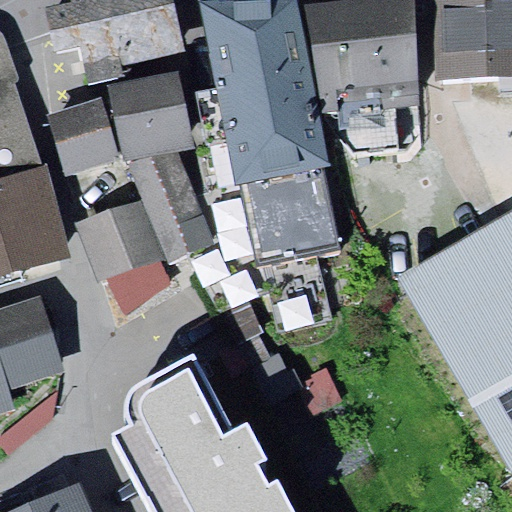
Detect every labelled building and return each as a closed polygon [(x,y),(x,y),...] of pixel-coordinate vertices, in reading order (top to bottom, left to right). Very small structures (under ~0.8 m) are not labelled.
[(184,72),(169,0),(42,0),(64,94),(105,87),(175,74),(184,72)] [(511,0),(439,0),(445,97),(511,93),(511,0)] [(426,134),(418,9),(313,18),(326,132),(426,134)] [(301,16),(203,26),(243,203),(331,185),(301,16)] [(0,191),(46,169),(23,87),(1,34),(0,33),(0,191)] [(175,74),(105,87),(108,99),(120,165),(173,154),(191,150),(175,74)] [(120,165),(108,99),(54,115),(72,174),(120,165)] [(209,251),(173,154),(120,165),(136,201),(162,259),(167,269),(209,251)] [(0,292),(74,272),(46,169),(0,191),(0,292)] [(162,259),(136,201),(83,221),(104,285),(162,259)] [(511,225),(400,288),(511,475),(511,225)] [(0,322),(0,428),(15,423),(5,395),(66,374),(43,308),(0,322)] [(126,431),(130,438),(165,501),(146,511),(286,511),(277,495),(262,502),(251,481),(266,474),(246,438),(233,445),(192,367),(137,396),(132,399),(127,407),(125,415),(124,423),(126,431)]
